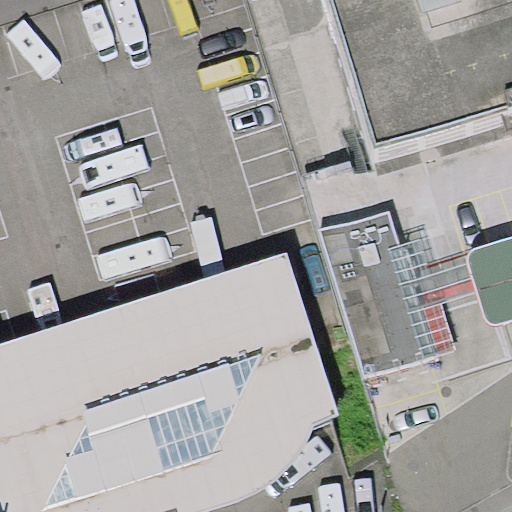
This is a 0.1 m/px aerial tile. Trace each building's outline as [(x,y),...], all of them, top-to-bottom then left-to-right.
[(511,0),(326,0),(372,148),(511,105),(511,0)] [(391,213),(323,233),(368,382),(436,361),(391,213)] [(511,241),(471,253),(492,330),(511,324),(511,241)] [(12,362),(0,364),(0,503),(2,511),(218,511),(246,503),(276,489),(294,473),(314,449),(326,429),(355,418),(304,268),(12,362)] [(0,323),(0,364),(12,362),(0,323)]
